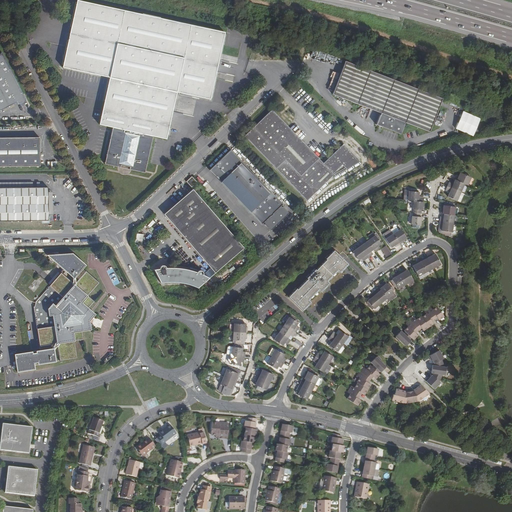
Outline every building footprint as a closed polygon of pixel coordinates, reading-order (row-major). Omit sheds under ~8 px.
[(227,31),(84,0),(80,0),(66,67),(111,77),(101,124),(114,127),(106,163),(144,172),(153,136),(167,139),(178,92),(212,99),(227,31)] [(27,98),(4,53),(0,60),(0,109),(2,109),(18,101),(19,103),(21,104),(22,104),(24,104),(25,103),(25,102),(26,101),(27,98)] [(441,97),(347,61),(334,94),(381,111),(376,124),(401,133),(405,122),(429,130),(441,97)] [(358,161),(344,145),(324,164),(273,111),(247,136),(308,199),(334,174),(333,173),(342,164),(346,168),(358,161)] [(40,137),(0,137),(0,165),(40,165),(40,137)] [(263,225),(265,223),(267,224),(266,224),(266,225),(266,226),(271,230),(271,231),(272,231),(273,231),(289,216),(289,215),(289,214),(289,213),(285,209),(284,208),(283,208),(282,209),(281,207),(284,205),(232,151),(211,171),(263,225)] [(466,183),(470,184),(473,177),(461,172),(460,176),(458,175),(457,179),(466,183)] [(192,187),(196,182),(193,178),(188,183),(192,187)] [(466,183),(457,179),(455,184),(450,182),(448,186),(462,192),(466,183)] [(458,200),(462,192),(448,186),(447,190),(451,192),(449,197),(458,200)] [(47,188),(0,188),(0,220),(48,220),(47,188)] [(212,270),(215,273),(244,248),(193,190),(165,214),(212,270)] [(410,190),(409,200),(415,200),(424,201),(425,197),(420,196),(420,191),(410,190)] [(415,210),(414,212),(422,213),(422,210),(423,210),(424,201),(415,200),(414,210),(415,210)] [(445,213),(455,215),(457,206),(455,206),(449,205),(449,203),(446,202),(445,205),(444,209),(443,209),(442,213),(445,213)] [(422,213),(414,212),(414,216),(413,216),(412,224),(422,225),(422,217),(421,216),(422,213)] [(441,222),(454,224),(455,215),(445,213),(444,218),(441,218),(441,222)] [(453,232),(454,224),(441,222),(440,227),(443,227),(442,230),(444,231),(443,233),(452,235),(452,232),(453,232)] [(399,230),(394,233),(401,243),(404,241),(403,240),(408,237),(402,228),(399,230)] [(394,233),(392,230),(384,234),(387,238),(394,233)] [(143,243),(143,233),(135,233),(134,242),(143,243)] [(394,233),(387,238),(392,247),(396,245),(397,246),(401,243),(394,233)] [(376,235),(369,240),(375,249),(377,252),(380,249),(378,246),(383,243),(376,235)] [(375,249),(369,240),(361,246),(369,257),(373,254),(371,251),(375,249)] [(369,257),(361,246),(353,251),(359,260),(364,257),(366,259),(369,257)] [(381,249),(386,256),(391,253),(385,246),(381,249)] [(296,288),(288,296),(302,310),(311,302),(309,299),(319,289),(321,291),(329,283),(327,280),(338,270),(340,272),(348,264),(339,255),(334,250),(326,258),(327,259),(317,269),(316,269),(307,278),(307,279),(298,288),(296,288)] [(73,253),(47,255),(74,279),(86,265),(73,253)] [(428,256),(435,268),(442,264),(437,253),(432,256),(431,254),(428,256)] [(427,272),(435,268),(428,256),(425,258),(426,259),(422,261),(427,272)] [(422,261),(421,260),(418,262),(418,263),(414,265),(420,276),(427,272),(422,261)] [(199,287),(210,277),(208,274),(203,268),(199,271),(198,270),(194,269),(190,268),(188,267),(184,267),(180,266),(178,266),(175,266),(172,266),(169,266),(165,267),(163,267),(153,269),(161,284),(164,283),(168,283),(171,283),(175,283),(179,283),(182,283),(185,283),(190,284),(193,285),(197,286),(199,287)] [(403,271),(400,272),(407,284),(414,280),(408,269),(404,272),(403,271)] [(100,283),(86,271),(75,284),(63,273),(51,286),(63,297),(56,305),(54,303),(49,308),(50,315),(53,315),(55,325),(38,328),(41,345),(58,343),(60,360),(78,357),(76,340),(84,339),(83,330),(92,329),(91,320),(96,313),(89,307),(94,302),(88,296),(100,283)] [(407,284),(400,272),(397,274),(397,276),(394,278),(400,289),(407,284)] [(396,289),(392,283),(389,285),(387,283),(384,286),(383,284),(380,287),(382,289),(388,298),(395,293),(393,291),(396,289)] [(376,290),(373,292),(382,303),(388,298),(382,289),(378,292),(376,290)] [(382,303),(373,292),(370,294),(372,297),(368,300),(369,300),(367,302),(373,309),(375,308),(382,303)] [(397,335),(406,345),(409,342),(410,344),(419,336),(417,334),(423,329),(425,331),(434,325),(433,323),(439,318),(441,320),(445,317),(439,307),(434,310),(432,307),(425,311),(427,314),(418,320),(415,317),(406,324),(409,328),(402,335),(400,332),(397,335)] [(285,324),(296,332),(299,328),(296,327),(298,323),(290,316),(285,324)] [(234,323),(233,331),(247,332),(247,328),(246,328),(246,323),(234,323)] [(294,335),(296,332),(285,324),(279,332),(288,338),(291,333),(294,335)] [(331,334),(343,343),(349,336),(340,330),(338,334),(334,331),(331,334)] [(247,332),(233,331),(233,340),(245,341),(245,336),(247,336),(247,332)] [(288,338),(279,332),(274,339),(283,345),(286,341),(289,343),(291,339),(288,338)] [(337,351),(343,343),(331,334),(328,339),(332,341),(331,344),(331,347),(337,351)] [(232,346),(231,355),(244,357),(245,353),(242,352),(243,348),(243,344),(233,343),(232,346)] [(35,352),(31,353),(31,351),(25,352),(13,354),(16,372),(28,370),(34,369),(33,363),(37,362),(37,364),(55,361),(53,349),(35,351),(35,352)] [(271,356),(284,363),(286,360),(282,358),(285,354),(275,349),(275,350),(271,356)] [(318,353),(316,356),(329,363),(333,356),(325,351),(322,355),(318,353)] [(435,356),(429,357),(431,367),(430,375),(426,381),(435,390),(442,379),(444,366),(441,353),(435,354),(435,356)] [(244,357),(231,355),(229,363),(240,365),(241,360),(244,360),(244,357)] [(282,366),(284,363),(271,356),(267,364),(276,369),(279,365),(282,366)] [(329,363),(316,356),(314,360),(318,362),(315,367),(324,372),(326,368),(329,363)] [(384,365),(376,357),(373,360),(375,362),(368,370),(365,367),(357,376),(361,379),(354,388),(352,386),(348,393),(351,395),(348,400),(359,407),(362,402),(359,400),(363,394),(365,395),(372,385),(369,383),(374,377),(375,379),(384,370),(381,368),(384,365)] [(238,370),(230,366),(228,369),(227,369),(223,376),(236,382),(238,378),(236,378),(239,370),(238,370)] [(257,376),(270,382),(273,374),(262,369),(260,373),(259,373),(257,376)] [(304,374),(303,377),(305,379),(315,383),(318,376),(308,371),(306,375),(304,374)] [(236,382),(223,376),(220,384),(231,389),(233,384),(235,385),(236,382)] [(266,389),(270,382),(257,376),(256,380),(257,380),(255,385),(266,389)] [(300,382),(299,385),(311,391),(315,383),(305,379),(303,383),(300,382)] [(311,391),(299,385),(297,389),(300,390),(297,394),(307,399),(311,391)] [(406,393),(397,390),(393,402),(405,405),(418,404),(429,396),(421,387),(413,392),(406,393)] [(103,421),(94,418),(88,434),(99,437),(102,427),(101,426),(103,421)] [(257,420),(247,418),(246,421),(245,421),(244,428),(245,428),(255,430),(257,423),(256,423),(257,420)] [(218,435),(218,438),(224,438),(224,437),(228,438),(229,423),(212,422),(211,435),(216,435),(218,435)] [(294,427),(282,424),(280,435),(289,436),(289,432),(292,433),(294,427)] [(30,430),(1,426),(0,436),(0,452),(27,456),(30,430)] [(177,435),(171,426),(159,434),(161,436),(158,439),(163,445),(177,435)] [(255,430),(245,428),(244,435),(256,438),(257,430),(255,430)] [(197,444),(197,445),(202,444),(201,442),(206,441),(203,429),(198,431),(199,433),(187,435),(190,447),(194,446),(194,444),(197,444)] [(341,436),(332,434),(330,443),(332,444),(330,451),(329,450),(328,457),(330,457),(328,465),(326,464),(325,470),(336,473),(341,453),(342,453),(343,446),(342,446),(344,439),(341,439),(341,436)] [(256,438),(244,435),(243,441),(252,443),(254,444),(256,438)] [(289,436),(280,435),(278,445),(288,447),(289,447),(291,440),(288,440),(289,436)] [(155,446),(149,437),(142,442),(142,443),(136,447),(142,455),(155,446)] [(243,441),(241,441),(240,448),(242,448),(241,451),(250,453),(252,443),(243,441)] [(91,455),(93,447),(83,445),(79,463),(90,466),(92,455),(91,455)] [(278,445),(276,445),(275,451),(276,452),(287,454),(288,447),(278,445)] [(367,446),(361,477),(370,479),(371,475),(373,476),(375,463),(373,462),(375,456),(376,456),(378,449),(367,446)] [(287,454),(276,452),(274,461),(284,463),(285,459),(287,460),(288,454),(287,454)] [(135,459),(131,458),(129,466),(127,474),(137,477),(140,467),(141,462),(134,461),(135,459)] [(179,470),(180,470),(182,463),(171,459),(166,475),(178,478),(179,473),(178,473),(179,470)] [(286,469),(274,466),(273,471),(272,471),(270,481),(282,484),(286,469)] [(37,473),(8,469),(5,495),(34,499),(37,473)] [(245,483),(246,470),(235,469),(235,471),(228,470),(228,475),(220,474),(220,479),(227,479),(227,477),(235,478),(234,483),(245,483)] [(89,472),(88,472),(79,470),(76,490),(88,492),(89,487),(86,486),(87,482),(89,472)] [(324,480),(322,489),(322,490),(334,493),(337,478),(325,476),(324,480)] [(127,481),(125,481),(121,497),(132,500),(135,483),(136,480),(128,478),(127,481)] [(369,484),(357,482),(354,496),(366,499),(369,484)] [(200,497),(199,497),(198,497),(197,503),(198,503),(197,508),(206,510),(208,499),(209,499),(211,487),(203,485),(202,490),(200,489),(200,494),(201,494),(200,497)] [(157,500),(162,507),(161,511),(168,511),(171,492),(168,492),(168,488),(161,486),(160,491),(160,496),(156,498),(157,500)] [(280,488),(269,486),(268,491),(267,490),(264,500),(277,503),(280,488)] [(244,497),(229,496),(229,509),(244,509),(244,497)] [(80,511),(81,510),(81,504),(78,504),(78,499),(75,498),(69,498),(69,504),(70,504),(70,511),(80,511)] [(330,511),(330,500),(318,500),(317,511),(330,511)]
